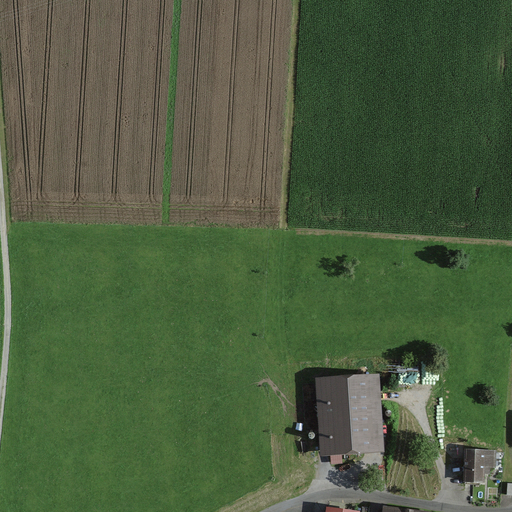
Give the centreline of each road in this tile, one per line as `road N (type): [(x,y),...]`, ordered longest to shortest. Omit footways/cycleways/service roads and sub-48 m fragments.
road 1 (unclassified): [(269,511),(327,485),(511,510)]
road 2 (track): [(0,410),(8,318),(0,196)]
